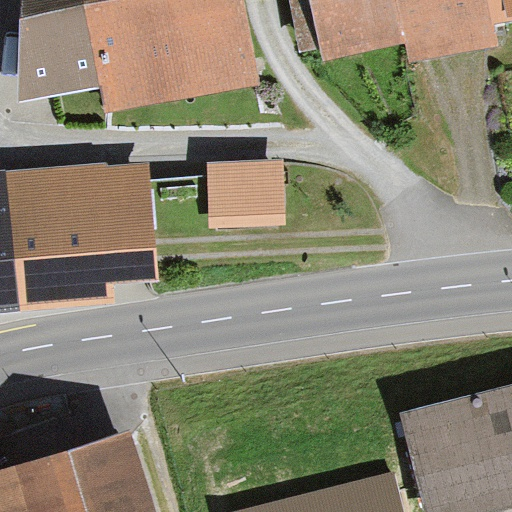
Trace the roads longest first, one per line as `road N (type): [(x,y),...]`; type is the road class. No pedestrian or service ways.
road 1 (tertiary): [(0,356),(511,280)]
road 2 (track): [(117,334),(166,511)]
